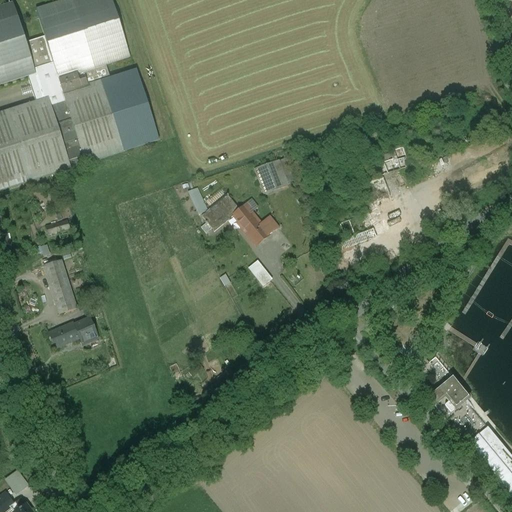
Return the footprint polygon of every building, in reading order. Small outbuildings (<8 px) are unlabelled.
[(0,192),(71,170),(70,169),(84,165),(84,166),(159,142),(136,71),(110,79),(106,67),(130,59),(110,0),(68,0),(35,11),(44,38),(25,44),(12,4),(0,8),(0,87),(27,79),(35,104),(0,114),(0,192)] [(374,160),(369,144),(362,147),(366,158),(372,174),(374,173),(379,171),(374,160)] [(417,144),(394,151),(394,152),(399,171),(423,164),(421,154),(421,153),(420,153),(417,144)] [(394,152),(374,160),(379,171),(381,176),(381,177),(399,171),(394,152)] [(278,162),(253,171),(262,194),(286,185),(278,162)] [(382,180),(358,189),(362,201),(352,204),(357,218),(366,215),(369,223),(395,213),(382,180)] [(258,227),(247,212),(250,210),(246,205),(238,210),(226,197),(201,217),(214,232),(232,217),(256,245),(266,237),(258,227)] [(395,213),(369,223),(372,231),(374,238),(400,229),(395,213)] [(357,218),(318,233),(323,249),(335,245),(372,231),(369,223),(366,215),(357,218)] [(268,218),(258,227),(266,237),(277,228),(268,218)] [(66,221),(45,227),(48,235),(68,229),(66,221)] [(372,231),(335,245),(337,251),(374,238),(372,231)] [(49,246),(42,247),(45,257),(52,256),(49,246)] [(250,268),(264,288),(274,280),(260,261),(250,268)] [(60,262),(44,267),(59,315),(76,310),(60,262)] [(90,320),(75,327),(80,339),(79,339),(81,345),(86,343),(87,344),(98,340),(90,320)] [(74,325),(49,335),(54,349),(79,339),(80,339),(75,327),(74,325)] [(419,378),(415,372),(410,376),(415,381),(419,378)] [(455,379),(453,378),(449,378),(447,381),(438,389),(449,402),(445,406),(450,413),(464,402),(466,401),(467,397),(467,395),(464,393),(455,383),(455,382),(455,379)] [(439,401),(432,394),(427,398),(433,406),(439,401)] [(58,395),(51,397),(56,413),(63,410),(58,395)] [(511,459),(487,429),(470,443),(470,444),(500,482),(498,484),(511,501),(511,459)] [(13,506),(6,497),(1,501),(4,505),(0,507),(0,511),(5,511),(10,509),(10,508),(13,506)] [(13,506),(10,508),(10,509),(12,511),(17,511),(24,507),(20,501),(13,506)]
